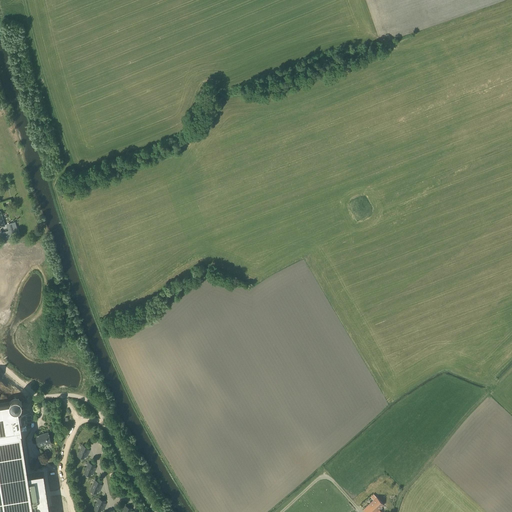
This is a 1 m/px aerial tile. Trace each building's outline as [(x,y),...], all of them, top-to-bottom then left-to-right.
[(8,230),(1,232),(3,240),(11,237),(11,235),(19,233),(15,222),(6,224),(8,230)] [(0,511),(49,511),(44,472),(28,475),(15,405),(0,406),(0,511)] [(38,446),(51,443),(48,433),(35,436),(38,446)] [(86,457),(89,451),(87,450),(88,448),(82,445),(77,456),(84,458),(85,456),(86,457)] [(93,474),(95,468),(93,467),(94,465),(88,463),(84,473),(90,476),(91,473),(93,474)] [(99,491),(101,486),(100,485),(101,483),(95,480),(90,491),(96,493),(97,491),(99,491)] [(381,511),(380,510),(382,507),(381,507),(383,505),(376,497),(363,509),(364,511),(381,511)] [(103,510),(105,504),(103,503),(104,501),(98,498),(94,509),(100,511),(101,509),(103,510)]
